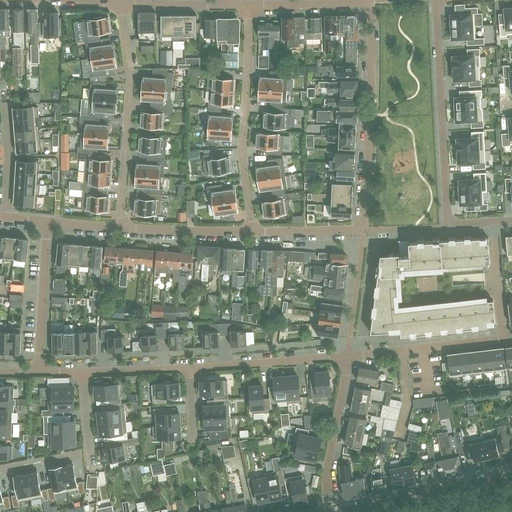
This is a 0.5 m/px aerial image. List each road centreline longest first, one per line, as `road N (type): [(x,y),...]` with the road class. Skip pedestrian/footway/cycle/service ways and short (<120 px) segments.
road 1 (residential): [(40,372),(348,356)]
road 2 (residential): [(251,231),(249,5)]
road 3 (residential): [(121,3),(128,99),(120,228)]
road 4 (residential): [(361,228),(366,4)]
road 5 (residential): [(449,222),(435,0)]
road 6 (unclassified): [(511,476),(352,511)]
road 7 (residential): [(330,511),(326,471),(348,356)]
road 8 (residential): [(504,337),(348,356)]
road 9 (residential): [(48,222),(40,372)]
road 10 (residential): [(251,231),(120,228)]
